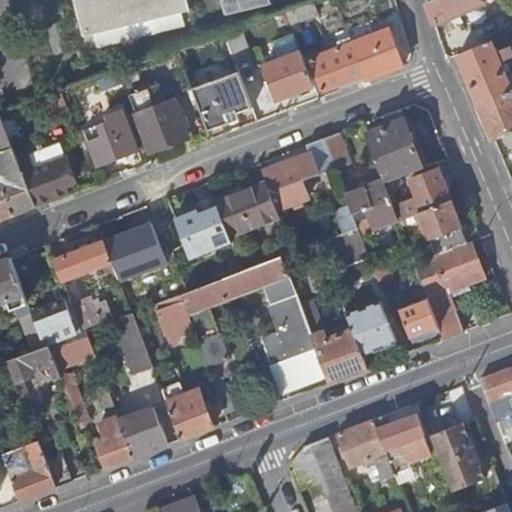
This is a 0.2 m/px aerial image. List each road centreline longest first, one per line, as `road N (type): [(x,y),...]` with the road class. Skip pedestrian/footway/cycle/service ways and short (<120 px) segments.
road 1 (residential): [(0,238),(438,73)]
road 2 (residential): [(511,345),(253,444)]
road 3 (residential): [(253,444),(76,511)]
road 4 (residential): [(438,73),(511,245)]
